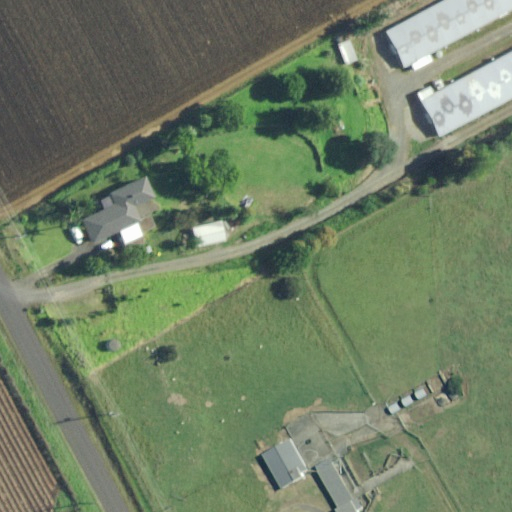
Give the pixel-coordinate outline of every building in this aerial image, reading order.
[(429,54),(511,8),(511,0),(445,0),(386,32),(404,67),(411,64),(415,71),(433,61),(429,54)] [(355,60),(345,41),(335,47),(344,65),(355,60)] [(511,51),(436,93),(433,87),(419,95),(442,137),(511,98),(511,51)] [(110,205),(102,209),(99,205),(89,210),(91,213),(77,220),(90,246),(115,233),(122,247),(140,238),(133,224),(137,222),(130,208),(149,199),(138,178),(105,194),(110,205)] [(224,240),(219,221),(191,228),(196,247),(224,240)] [(292,443),(266,456),(282,489),(309,476),(292,443)] [(361,511),(334,459),(319,467),(340,508),(337,510),(338,511),(361,511)]
